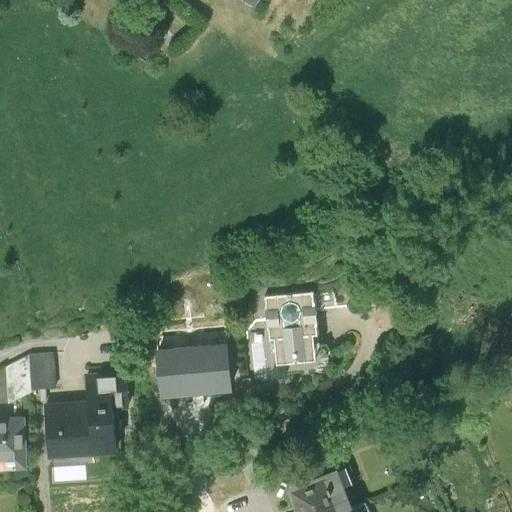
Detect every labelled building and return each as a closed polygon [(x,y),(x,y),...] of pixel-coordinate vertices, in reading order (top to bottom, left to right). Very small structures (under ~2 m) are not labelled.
[(313,290),(266,296),(271,334),(277,333),(280,358),(316,353),(313,330),(317,330),(313,290)] [(234,387),(227,340),(156,349),(162,396),(234,387)] [(29,357),(7,367),(8,400),(30,388),(54,386),(53,355),(29,357)] [(125,370),(85,374),(87,401),(44,404),(48,453),(113,447),(109,407),(128,405),(125,370)] [(25,415),(0,416),(0,452),(6,452),(7,463),(27,462),(25,415)] [(56,477),(85,476),(84,466),(56,467),(56,477)] [(336,471),(328,475),(327,475),(325,476),(303,485),(295,481),(291,491),(299,511),(342,511),(351,509),(336,471)]
